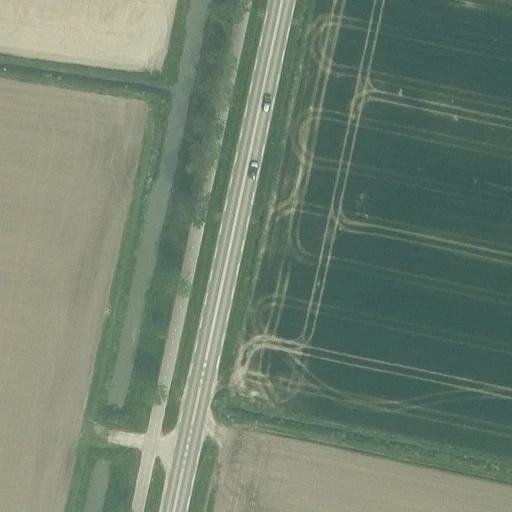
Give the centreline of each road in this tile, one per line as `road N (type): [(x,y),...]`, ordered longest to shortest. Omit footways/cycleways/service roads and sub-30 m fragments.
road 1 (secondary): [(173,511),(282,0)]
road 2 (track): [(193,418),(511,486)]
